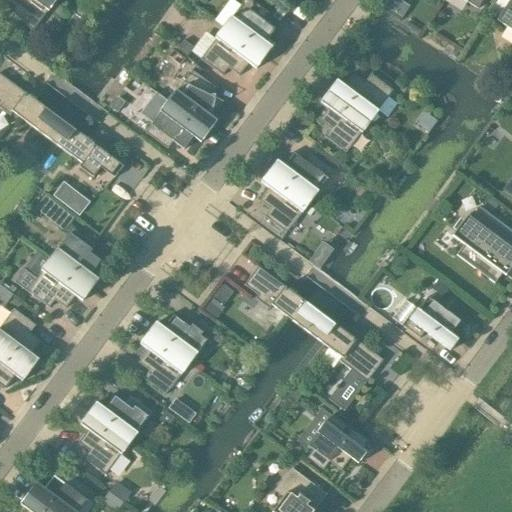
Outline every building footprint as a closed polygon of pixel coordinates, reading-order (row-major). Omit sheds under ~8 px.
[(56,0),(6,0),(17,7),(11,15),(33,31),(56,0)] [(251,0),(245,0),(224,28),(265,58),(273,48),(265,42),(275,29),(264,21),(270,13),(251,0)] [(399,0),(386,0),(383,6),(402,18),(409,6),(399,0)] [(463,0),(478,9),(483,0),(463,0)] [(511,0),(509,0),(497,21),(511,30),(511,0)] [(265,58),(224,28),(201,59),(223,76),(229,68),(239,76),(249,63),(257,69),(265,58)] [(190,60),(176,50),(169,59),(183,69),(190,60)] [(193,71),(169,102),(210,132),(218,121),(210,115),(220,103),(209,95),(215,87),(193,71)] [(30,125),(47,138),(61,119),(37,100),(36,100),(36,101),(0,73),(0,107),(11,116),(13,112),(21,118),(21,119),(30,125)] [(337,81),(329,92),(370,122),(393,91),(371,74),(365,82),(355,74),(345,87),(337,81)] [(370,122),(329,92),(321,103),(329,108),(319,121),(330,129),(324,137),(346,153),(370,122)] [(110,108),(118,113),(125,102),(118,97),(110,108)] [(210,132),(169,102),(146,133),(168,149),(174,142),(184,150),(194,137),(201,143),(210,132)] [(87,139),(87,138),(61,119),(47,138),(74,158),(82,164),(80,167),(94,178),(101,168),(115,179),(124,166),(87,139)] [(277,161),(269,172),(310,202),(333,171),(311,154),(306,162),(295,154),(285,167),(277,161)] [(310,202),(269,172),(261,183),(269,189),(259,201),(270,209),(265,217),(287,233),(310,202)] [(77,197),(69,208),(79,216),(88,205),(77,197)] [(74,218),(65,211),(55,224),(64,231),(74,218)] [(489,279),(495,284),(502,274),(506,276),(507,275),(504,273),(511,262),(511,231),(500,222),(491,233),(487,230),(472,251),(474,252),(476,248),(487,257),(478,269),(477,268),(476,270),(481,274),(483,271),(490,277),(489,279)] [(74,229),(51,260),(91,291),(99,280),(92,274),(101,261),(90,253),(96,246),(74,229)] [(315,255),(310,261),(320,268),(325,262),(315,255)] [(91,291),(51,260),(37,279),(25,269),(15,282),(49,308),(55,300),(66,308),(75,296),(83,301),(91,291)] [(290,319),(307,332),(321,313),(296,294),(259,267),(245,285),(258,296),(256,299),(270,309),(273,306),(281,312),(280,312),(290,319)] [(212,321),(235,288),(222,279),(199,311),(212,321)] [(436,279),(430,288),(443,298),(450,289),(436,279)] [(12,294),(16,289),(12,285),(7,291),(12,294)] [(460,322),(428,297),(416,312),(414,310),(416,308),(406,300),(392,318),(420,339),(425,332),(450,351),(458,340),(451,334),(460,322)] [(14,309),(0,328),(0,347),(31,371),(39,360),(32,354),(41,341),(30,333),(36,326),(14,309)] [(338,325),(321,313),(307,332),(333,352),(334,352),(342,357),(339,361),(351,370),(342,382),(340,381),(337,385),(339,386),(329,400),(345,412),(383,360),(353,338),(355,334),(347,328),(345,331),(338,325)] [(157,323),(149,333),(189,364),(212,332),(190,316),(185,324),(174,316),(164,328),(157,323)] [(189,364),(149,333),(140,344),(148,350),(139,363),(149,371),(144,378),(166,395),(189,364)] [(31,371),(0,347),(0,384),(6,389),(15,376),(23,381),(31,371)] [(129,444),(152,413),(130,396),(125,404),(114,396),(104,409),(97,403),(89,414),(129,444)] [(176,414),(183,404),(175,399),(168,408),(176,414)] [(129,444),(89,414),(81,425),(88,430),(79,443),(89,451),(84,459),(106,475),(129,444)] [(331,416),(309,447),(314,450),(308,458),(324,470),(330,462),(342,471),(351,458),(359,464),(367,452),(341,434),(346,427),(331,416)] [(373,426),(367,422),(362,428),(368,433),(373,426)] [(313,511),(312,511),(314,507),(316,509),(327,495),(292,469),(275,491),(284,497),(272,511),(313,511)] [(37,483),(29,494),(53,511),(78,511),(93,493),(71,476),(65,484),(54,476),(45,489),(37,483)] [(121,509),(132,491),(117,481),(105,500),(121,509)] [(53,511),(29,494),(21,505),(28,510),(27,511),(53,511)]
